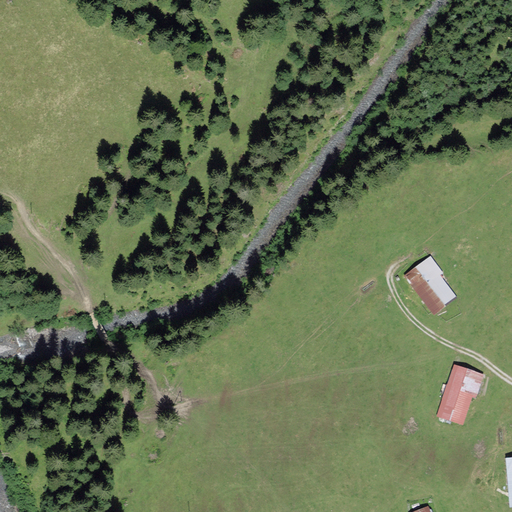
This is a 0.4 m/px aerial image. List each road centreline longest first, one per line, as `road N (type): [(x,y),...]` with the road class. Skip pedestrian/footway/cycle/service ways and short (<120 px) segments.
road 1 (track): [(172,409),(148,420),(127,409),(120,366),(75,281),(9,194)]
road 2 (track): [(460,349),(433,338),(399,306),(389,272),(408,260)]
